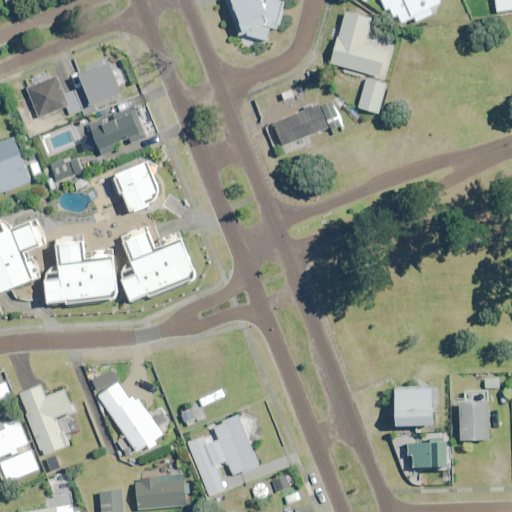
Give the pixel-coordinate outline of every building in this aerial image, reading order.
[(231,0),(244,35),(268,41),(272,28),(278,30),(286,0),(231,0)] [(383,0),(388,9),(391,7),(395,17),(399,14),(403,24),(416,18),(418,23),(434,16),(431,9),(443,4),(440,0),(383,0)] [(374,19),(349,12),(343,32),(334,29),(332,37),(340,40),(333,65),(381,78),(388,52),(367,45),(374,19)] [(124,95),(113,65),(82,77),(94,106),(124,95)] [(31,89),(42,118),(69,108),(72,116),(84,111),(76,90),(65,95),(59,78),(31,89)] [(388,84),(369,79),(361,109),(380,114),(388,84)] [(133,144),(149,138),(137,106),(134,108),(130,99),(113,105),(119,121),(107,125),(105,121),(92,126),(94,131),(82,135),(89,155),(101,150),(104,156),(115,152),(113,146),(132,139),(133,144)] [(343,127),(332,102),(276,125),(285,147),(331,128),(333,131),(343,127)] [(0,194),(32,183),(29,174),(40,170),(35,157),(24,161),(16,140),(0,145),(0,194)] [(87,178),(80,160),(54,170),(57,177),(49,181),(53,191),(87,178)] [(161,191),(161,189),(149,162),(117,175),(133,214),(151,207),(150,205),(151,205),(153,204),(154,204),(155,203),(156,202),(157,201),(158,200),(159,199),(160,198),(160,196),(161,195),(161,193),(161,192),(161,191)] [(14,229),(14,228),(13,226),(12,225),(12,224),(11,222),(9,221),(8,221),(7,220),(6,219),(4,219),(3,219),(1,219),(0,218),(0,294),(43,278),(33,251),(49,245),(39,219),(14,229)] [(123,276),(123,278),(132,302),(149,296),(150,298),(199,279),(182,235),(173,238),(155,245),(149,228),(125,237),(134,259),(132,260),(131,260),(130,262),(129,263),(128,264),(127,265),(126,266),(125,268),(125,269),(124,270),(124,272),(123,273),(123,275),(123,276)] [(47,280),(47,281),(50,304),(67,302),(68,305),(120,299),(114,250),(87,253),(85,236),(58,239),(61,265),(60,265),(59,266),(57,267),(56,267),(55,268),(53,269),(52,270),(51,271),(50,273),(49,274),(49,275),(48,277),(47,278),(47,280)] [(501,388),(500,379),(486,380),(486,389),(501,388)] [(0,404),(13,399),(7,382),(0,385),(0,404)] [(132,402),(120,383),(101,396),(139,453),(149,447),(151,450),(158,446),(155,442),(165,436),(139,397),(132,402)] [(57,423),(80,413),(76,404),(72,405),(66,390),(47,398),(42,386),(20,395),(46,456),(67,447),(57,423)] [(390,422),(390,433),(402,433),(402,427),(435,426),(434,389),(397,390),(398,421),(390,422)] [(226,397),(223,390),(200,401),(204,408),(226,397)] [(491,393),(468,393),(469,403),(464,403),(464,441),(491,440),(491,393)] [(261,467),(242,419),(216,430),(235,478),(261,467)] [(29,445),(22,424),(0,431),(0,457),(18,452),(17,449),(29,445)] [(451,467),(449,441),(408,443),(409,455),(414,455),(415,469),(451,467)] [(218,465),(209,443),(193,449),(202,471),(218,465)] [(40,471),(33,451),(1,464),(8,483),(40,471)] [(188,507),(185,474),(159,476),(160,478),(139,480),(141,511),(188,507)] [(292,487),(287,476),(273,482),(278,493),(292,487)] [(125,511),(124,491),(101,493),(102,511),(125,511)] [(75,511),(72,493),(50,497),(53,509),(34,511),(75,511)]
